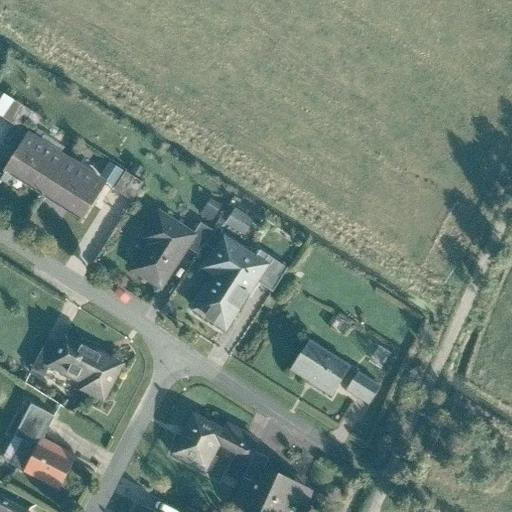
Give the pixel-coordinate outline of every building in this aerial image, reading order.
[(30,114),(11,102),(0,118),(0,119),(18,132),(30,114)] [(0,165),(0,169),(81,225),(105,189),(22,133),(0,165)] [(133,200),(144,183),(126,171),(115,189),(133,200)] [(220,211),(207,202),(199,214),(212,223),(220,211)] [(130,272),(158,291),(194,238),(154,211),(134,241),(146,249),(130,272)] [(251,226),(232,213),(222,227),(241,240),(251,226)] [(186,312),(222,336),(268,269),(222,239),(199,272),(208,279),(186,312)] [(285,371),(331,401),(350,373),(305,342),(285,371)] [(102,408),(119,371),(58,343),(55,349),(42,343),(28,372),(41,378),(45,370),(73,383),(68,393),(102,408)] [(342,390),(369,408),(380,393),(353,374),(342,390)] [(52,417),(27,406),(11,441),(31,450),(20,474),(58,492),(70,466),(37,451),(52,417)] [(237,485),(257,442),(243,435),(243,436),(224,427),(221,434),(184,417),(165,456),(208,476),(218,454),(231,460),(223,478),(237,485)] [(289,511),(299,492),(253,471),(233,511),(289,511)] [(0,511),(28,511),(0,498),(0,511)]
